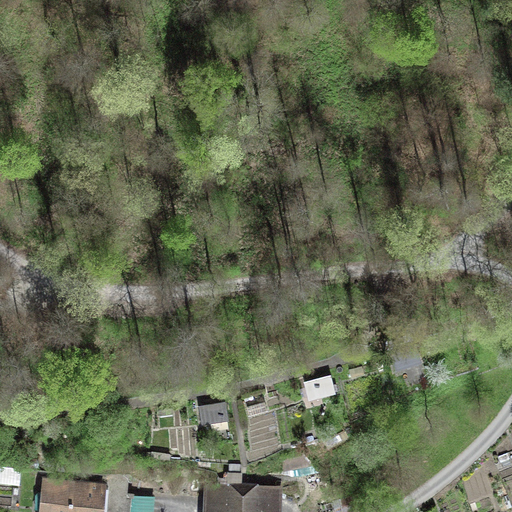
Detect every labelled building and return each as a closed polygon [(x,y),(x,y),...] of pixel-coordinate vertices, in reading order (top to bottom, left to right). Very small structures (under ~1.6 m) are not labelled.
[(389,351),(395,370),(420,362),(414,343),(389,351)] [(302,381),(306,398),(333,391),(329,374),(302,381)] [(198,405),(200,423),(226,420),(223,401),(198,405)] [(202,481),(200,511),(279,511),(281,484),(240,482),(241,473),(226,472),(226,482),(202,481)] [(100,511),(103,481),(40,475),(35,511),(100,511)]
